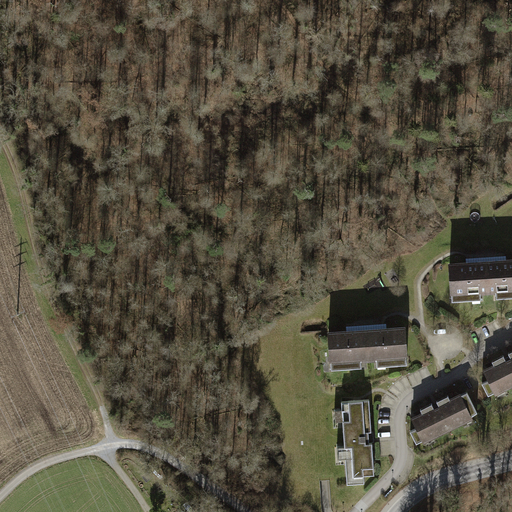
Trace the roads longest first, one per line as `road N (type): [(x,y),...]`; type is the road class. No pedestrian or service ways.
road 1 (track): [(110,446),(101,396),(44,270),(17,169),(0,138)]
road 2 (unclassified): [(0,496),(39,465),(127,443),(157,451),(249,511)]
road 3 (residential): [(356,511),(398,467),(406,402),(511,338)]
road 4 (track): [(428,182),(394,134),(331,74),(281,0)]
road 5 (unclassified): [(396,511),(444,479),(511,461)]
